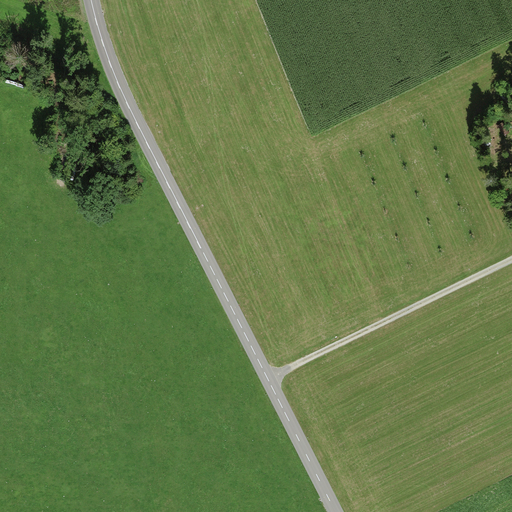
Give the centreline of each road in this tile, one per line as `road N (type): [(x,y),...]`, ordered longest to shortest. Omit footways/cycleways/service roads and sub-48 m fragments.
road 1 (tertiary): [(91,0),(117,81),(336,511)]
road 2 (track): [(511,257),(269,378)]
